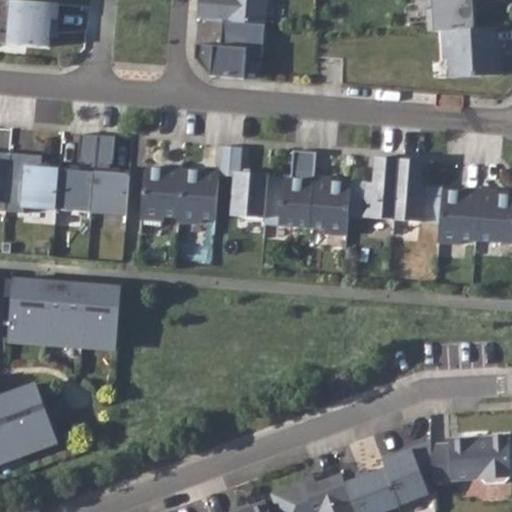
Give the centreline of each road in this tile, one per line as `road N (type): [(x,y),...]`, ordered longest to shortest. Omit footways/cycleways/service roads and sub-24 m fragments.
road 1 (residential): [(511,382),(401,394),(98,511)]
road 2 (residential): [(174,95),(511,120)]
